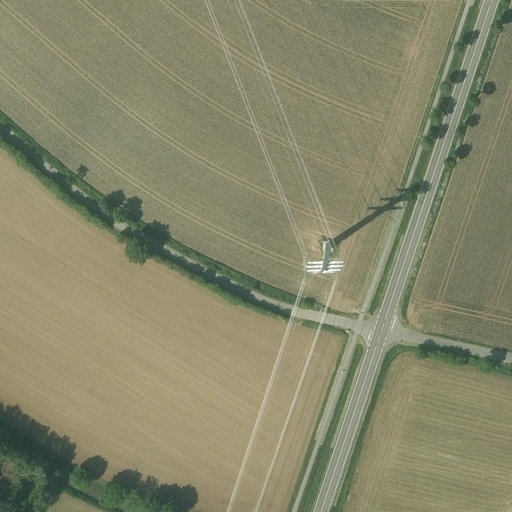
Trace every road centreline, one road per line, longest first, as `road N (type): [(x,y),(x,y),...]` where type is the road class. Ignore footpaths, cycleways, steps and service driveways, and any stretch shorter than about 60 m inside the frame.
road 1 (residential): [(381,329),(261,301),(180,260),(114,222),(0,126)]
road 2 (primary): [(490,0),(381,329)]
road 3 (primary): [(381,329),(321,511)]
road 4 (residential): [(511,358),(381,329)]
